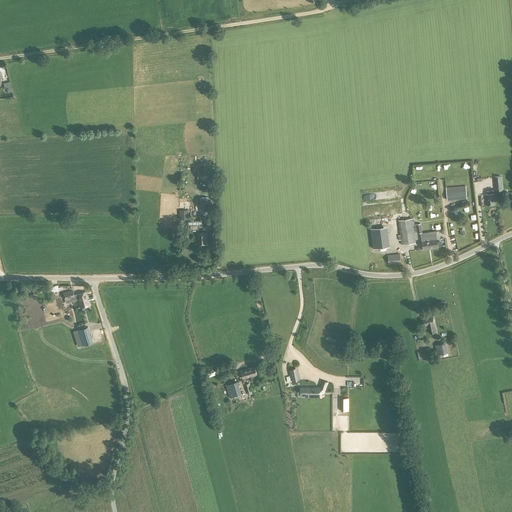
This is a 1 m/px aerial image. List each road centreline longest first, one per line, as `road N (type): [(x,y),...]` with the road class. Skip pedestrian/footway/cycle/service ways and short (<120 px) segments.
road 1 (unclassified): [(92,278),(315,265),(406,275),(511,235)]
road 2 (track): [(329,2),(313,12),(0,58)]
road 3 (unclassified): [(115,511),(128,396),(92,278)]
